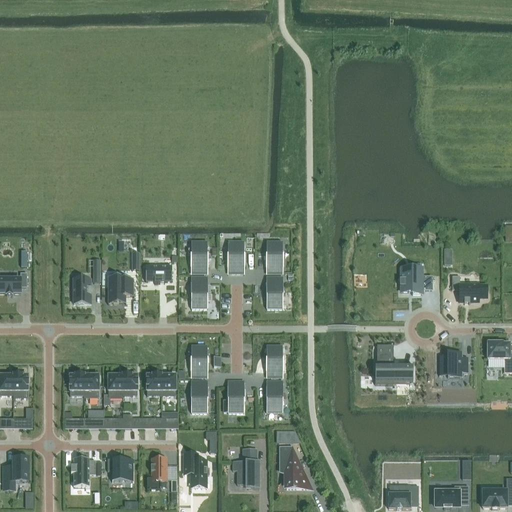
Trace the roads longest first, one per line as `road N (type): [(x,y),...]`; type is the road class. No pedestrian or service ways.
road 1 (residential): [(236,329),(48,331)]
road 2 (residential): [(174,447),(49,448)]
